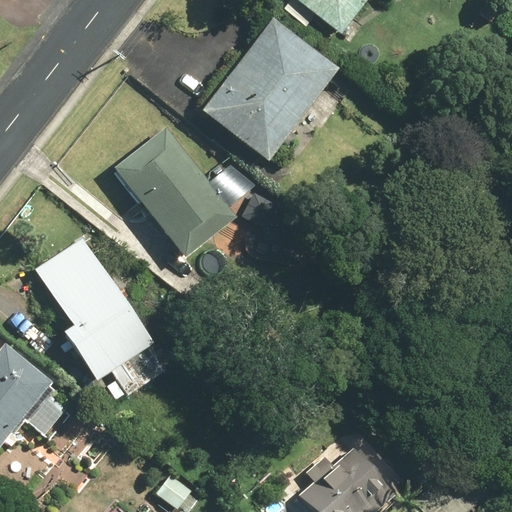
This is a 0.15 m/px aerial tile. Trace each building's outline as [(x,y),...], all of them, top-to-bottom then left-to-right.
[(295,0),(294,1),(340,35),(366,0),(396,0),(401,4),(403,0),(295,0)] [(269,161),(338,69),(273,19),(203,112),(269,161)] [(165,130),(113,172),(183,259),(260,196),(234,164),(209,184),(165,130)] [(167,370),(83,240),(36,270),(74,328),(64,334),(96,384),(113,373),(127,396),(167,370)] [(0,448),(53,384),(5,345),(0,350),(0,448)] [(67,411),(51,397),(27,424),(43,438),(67,411)] [(313,511),(378,511),(396,497),(354,448),(299,495),(313,511)] [(170,476),(156,495),(176,510),(190,491),(170,476)] [(423,511),(469,511),(475,507),(448,476),(415,503),(423,511)]
